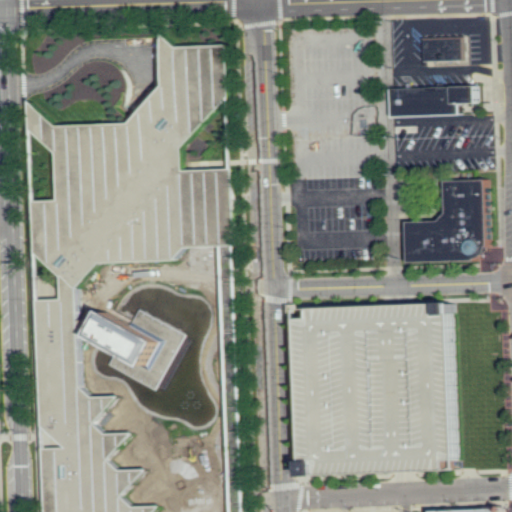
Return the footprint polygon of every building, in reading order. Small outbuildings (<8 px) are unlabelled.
[(50,511),(47,448),(49,448),(71,447),(48,426),(46,425),(41,300),(44,300),(66,299),(65,292),(64,271),(42,253),(39,251),(37,199),(38,199),(61,199),(61,152),(36,129),(35,127),(33,100),(60,125),(133,122),(166,83),(164,33),(179,45),(231,44),(232,94),(230,96),(184,145),(185,168),(232,167),(234,166),(237,244),(224,244),(188,246),(176,259),(103,260),(80,287),(82,319),(99,318),(105,307),(112,311),(135,323),(144,308),(189,333),(159,388),(112,362),(119,349),(100,339),(91,334),(95,326),(82,326),(84,385),(96,396),(122,396),(99,423),(112,433),(137,433),(112,460),(122,468),(153,469),(127,494),(136,504),(164,503),(156,511),(50,511)] [(424,39),(425,61),(468,59),(467,37),(424,39)] [(392,88),(393,116),(463,113),(463,101),(480,100),(479,84),(392,88)] [(448,180),(449,211),(442,219),(409,220),(410,261),(478,260),(491,245),(489,178),(448,180)] [(250,511),(234,511),(224,244),(237,244),(250,511)] [(311,302),(317,470),(472,464),(466,294),(311,302)]
